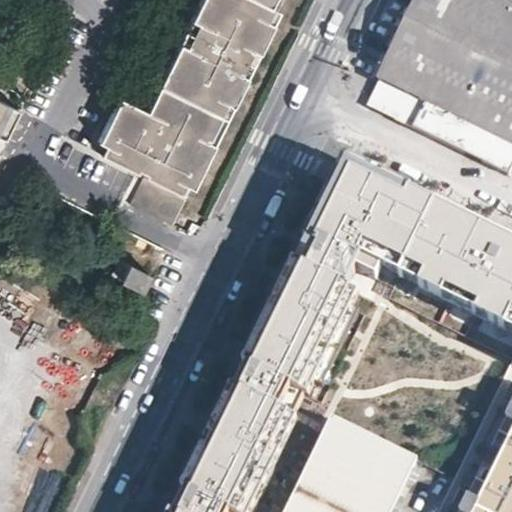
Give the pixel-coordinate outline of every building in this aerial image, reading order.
[(199,0),(178,43),(187,48),(182,59),(173,55),(151,100),(160,104),(155,115),(145,111),(119,98),(97,142),(107,146),(102,156),(136,173),(137,170),(145,173),(144,176),(158,183),(181,194),(182,191),(188,194),(278,9),(269,5),(270,0),(199,0)] [(511,145),(511,0),(418,0),(406,27),(380,80),(405,92),(425,102),(511,145)] [(187,48),(178,43),(173,55),(182,59),(187,48)] [(405,92),(393,116),(413,126),(425,102),(405,92)] [(151,100),(145,111),(155,115),(160,104),(151,100)] [(0,137),(4,140),(19,111),(0,101),(0,137)] [(511,145),(425,102),(413,126),(511,174),(511,145)] [(511,249),(336,166),(167,511),(241,511),(360,259),(511,334),(511,249)] [(144,176),(129,205),(172,226),(186,197),(181,194),(158,183),(144,176)] [(146,273),(116,259),(108,275),(138,290),(146,273)] [(511,511),(511,381),(446,511),(511,511)] [(74,449),(61,443),(55,459),(68,465),(74,449)]
